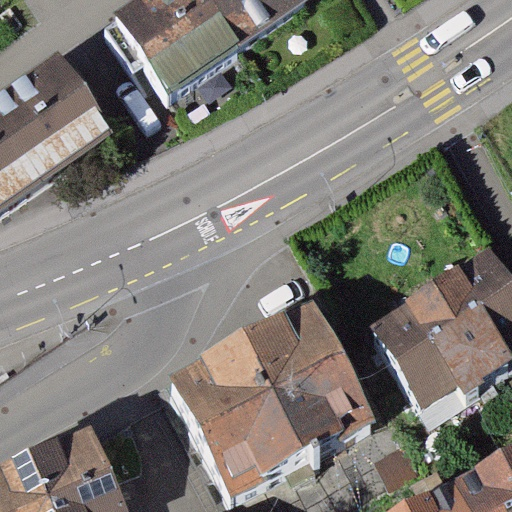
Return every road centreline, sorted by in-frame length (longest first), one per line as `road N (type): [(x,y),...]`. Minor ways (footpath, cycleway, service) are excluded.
road 1 (tertiary): [(431,91),(164,243)]
road 2 (residential): [(0,443),(108,384),(145,350),(171,295),(164,243)]
road 3 (tertiary): [(164,243),(0,306)]
road 4 (residential): [(0,89),(128,0)]
